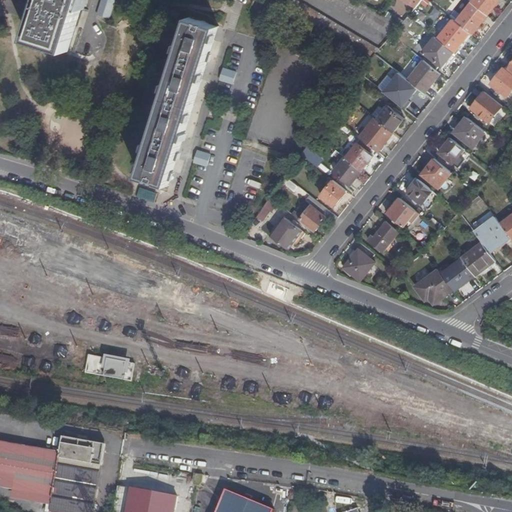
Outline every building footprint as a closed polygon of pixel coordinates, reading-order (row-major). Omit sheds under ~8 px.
[(66,51),(82,0),(39,0),(28,39),(66,51)] [(107,17),(114,0),(101,0),(96,13),(107,17)] [(366,58),(374,45),(297,0),(286,0),(282,7),(366,58)] [(329,0),(384,33),(392,21),(383,15),(357,0),(329,0)] [(473,0),(471,3),(487,15),(491,9),(499,0),(498,0),(473,0)] [(467,7),(455,22),(469,34),(471,35),(487,15),(471,3),(467,7)] [(404,20),(386,10),(383,15),(392,21),(396,23),(399,26),(404,20)] [(404,20),(399,26),(403,30),(412,19),(407,16),(404,20)] [(168,184),(218,26),(189,17),(139,175),(168,184)] [(452,20),(437,39),(453,52),(454,53),(469,34),(455,22),(452,20)] [(423,61),(424,61),(436,71),(440,66),(441,67),(453,52),(437,39),(434,37),(423,52),(427,56),(423,61)] [(424,61),(408,80),(425,94),(440,74),(436,71),(424,61)] [(511,74),(507,70),(503,67),(490,84),(506,97),(511,89),(511,74)] [(220,80),(234,84),(237,71),(223,68),(220,80)] [(502,106),(484,92),(471,109),(488,123),(502,106)] [(388,106),(377,120),(393,133),(404,119),(388,106)] [(330,114),(325,120),(337,129),(341,123),(330,114)] [(374,118),(359,138),(377,152),(393,133),(377,120),(374,118)] [(484,131),(467,118),(455,132),(471,146),(484,131)] [(442,156),(438,162),(448,169),(464,149),(451,138),(439,153),(442,156)] [(345,158),(361,171),(373,156),(357,144),(345,158)] [(305,148),(300,155),(315,167),(320,160),(305,148)] [(197,150),(194,163),(208,167),(211,154),(197,150)] [(345,158),(337,152),(334,155),(342,162),(333,172),(349,185),(361,171),(345,158)] [(438,162),(434,159),(422,174),(439,188),(452,173),(448,169),(438,162)] [(288,178),(284,183),(295,192),(299,187),(288,178)] [(346,191),(333,180),(320,196),(334,207),(346,191)] [(438,196),(418,180),(407,193),(427,209),(438,196)] [(416,211),(399,198),(386,213),(403,227),(416,211)] [(258,218),(266,222),(275,204),(267,200),(258,218)] [(325,217),(333,223),(338,218),(315,200),(299,220),(313,232),(325,217)] [(293,212),(300,218),(309,207),(302,201),(293,212)] [(509,236),(511,239),(511,215),(500,225),(509,236)] [(271,236),(288,250),(298,237),(301,240),(305,234),(285,218),(271,236)] [(509,236),(500,225),(495,218),(474,233),(482,243),(489,252),(509,236)] [(382,253),(399,232),(386,221),(369,242),(382,253)] [(475,276),(475,277),(496,261),(489,252),(482,243),(461,258),(463,260),(475,276)] [(343,268),(360,281),(375,263),(358,249),(343,268)] [(453,290),(454,292),(475,276),(463,260),(442,276),(453,290)] [(433,305),(453,290),(442,276),(438,271),(415,288),(425,302),(429,299),(433,305)] [(132,380),(134,360),(89,354),(86,374),(132,380)] [(94,511),(107,448),(64,440),(63,447),(62,454),(58,476),(53,499),(50,511),(94,511)] [(62,454),(0,442),(0,471),(18,475),(16,491),(53,499),(58,476),(62,454)] [(274,511),(275,510),(224,489),(214,511),(274,511)] [(173,511),(176,498),(133,490),(128,511),(173,511)]
